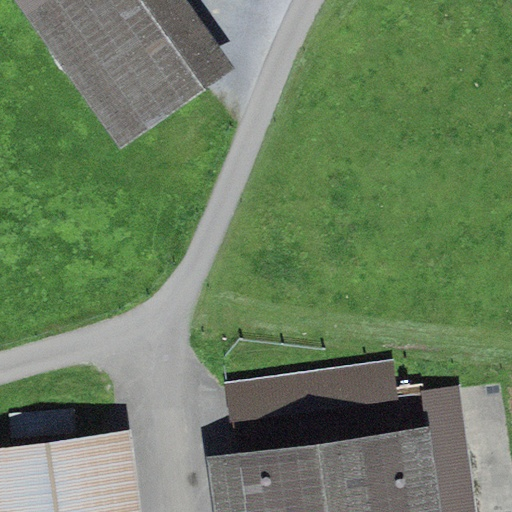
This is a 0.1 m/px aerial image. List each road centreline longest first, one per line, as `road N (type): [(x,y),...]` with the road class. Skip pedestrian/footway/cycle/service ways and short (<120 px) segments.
road 1 (track): [(315,0),(188,283),(156,329),(0,370)]
road 2 (track): [(179,511),(156,329)]
